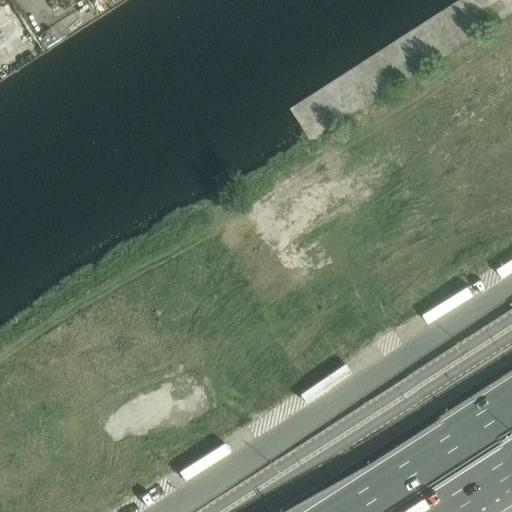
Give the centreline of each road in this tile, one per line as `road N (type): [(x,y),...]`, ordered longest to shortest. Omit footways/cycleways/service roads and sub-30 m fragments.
road 1 (unclassified): [(168,511),(511,290)]
road 2 (tertiary): [(511,325),(219,511)]
road 3 (tertiary): [(245,511),(511,341)]
road 4 (motorway): [(511,400),(338,511)]
